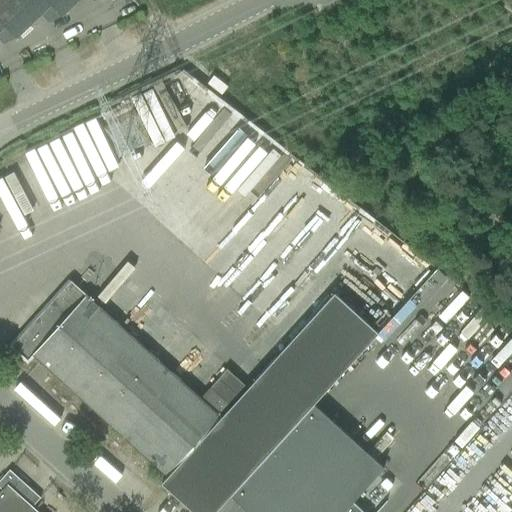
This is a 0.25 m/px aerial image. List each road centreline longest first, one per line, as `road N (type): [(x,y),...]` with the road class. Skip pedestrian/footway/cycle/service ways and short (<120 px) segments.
road 1 (unknown): [(0,297),(116,212),(158,223),(264,308)]
road 2 (unclassified): [(0,133),(259,0)]
road 3 (unclassified): [(120,511),(0,402)]
